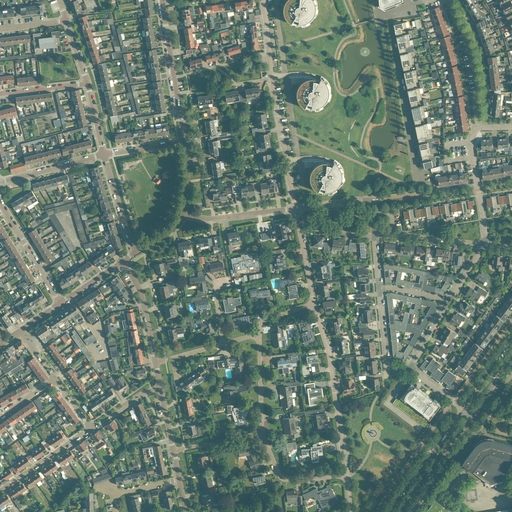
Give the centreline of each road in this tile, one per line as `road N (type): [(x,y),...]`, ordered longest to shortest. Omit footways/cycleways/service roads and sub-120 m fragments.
road 1 (residential): [(262,0),(294,208)]
road 2 (residential): [(345,477),(331,359),(312,304)]
road 3 (residential): [(389,13),(418,187)]
road 4 (residential): [(183,142),(161,0)]
road 5 (residential): [(478,127),(476,79),(447,0)]
road 6 (secondary): [(463,409),(393,511)]
road 7 (secondary): [(400,511),(472,415)]
road 8 (residential): [(483,244),(470,141),(478,127)]
